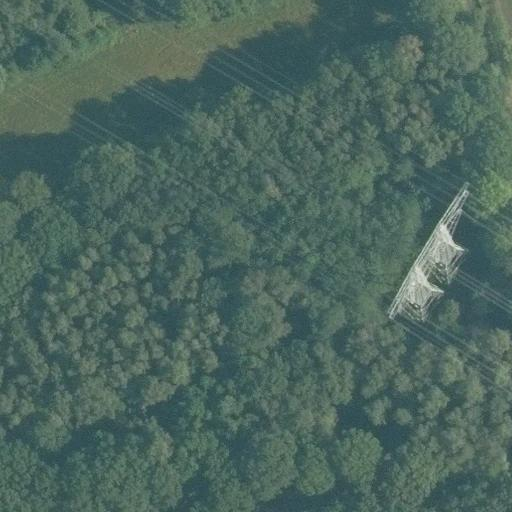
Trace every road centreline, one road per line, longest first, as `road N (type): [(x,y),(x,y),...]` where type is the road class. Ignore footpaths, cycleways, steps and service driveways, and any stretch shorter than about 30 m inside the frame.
road 1 (track): [(81,511),(511,493)]
road 2 (track): [(511,162),(454,0)]
